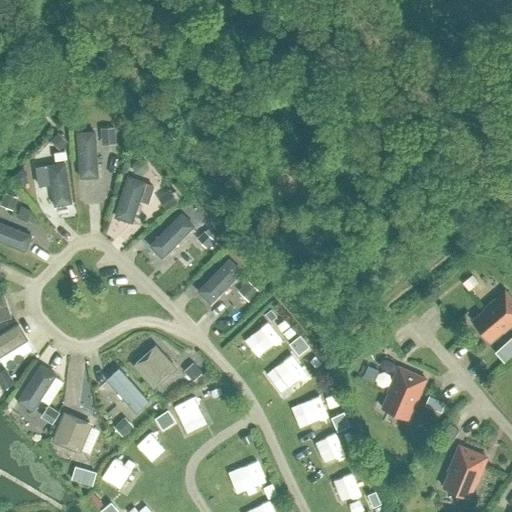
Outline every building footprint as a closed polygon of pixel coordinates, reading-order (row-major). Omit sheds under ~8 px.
[(112,127),(100,127),(100,142),(113,141),(112,127)] [(59,132),(51,140),(60,150),(68,142),(59,132)] [(94,132),(76,133),(78,178),(97,177),(94,132)] [(146,160),(138,157),(131,163),(133,172),(141,175),(148,169),(146,160)] [(67,162),(49,165),(55,206),(73,203),(67,162)] [(126,176),(113,218),(131,224),(144,182),(126,176)] [(168,189),(157,197),(166,209),(177,202),(168,189)] [(6,193),(1,204),(14,210),(18,198),(6,193)] [(180,213),(148,246),(161,259),(194,226),(180,213)] [(0,222),(0,240),(27,252),(33,236),(0,222)] [(203,231),(196,239),(205,247),(212,239),(203,231)] [(228,259),(196,291),(209,304),(241,272),(228,259)] [(478,281),(471,274),(461,282),(468,290),(478,281)] [(247,281),(237,291),(247,301),(257,291),(247,281)] [(511,298),(505,290),(471,320),(490,342),(511,323),(511,298)] [(0,320),(11,317),(3,293),(0,294),(0,320)] [(20,324),(0,335),(0,356),(29,339),(20,324)] [(155,345),(131,366),(153,389),(176,368),(155,345)] [(296,357),(306,367),(316,358),(306,348),(296,357)] [(201,372),(193,362),(183,371),(192,380),(201,372)] [(39,364),(15,402),(31,412),(55,375),(39,364)] [(378,370),(367,365),(362,377),(373,382),(378,370)] [(407,419),(425,378),(398,367),(381,408),(407,419)] [(6,368),(0,371),(0,383),(3,389),(15,383),(6,368)] [(118,368),(105,380),(135,413),(148,401),(118,368)] [(202,399),(184,407),(187,416),(206,407),(202,399)] [(47,406),(40,417),(51,424),(58,413),(47,406)] [(62,410),(49,440),(78,453),(91,424),(62,410)] [(124,417),(113,427),(121,436),(132,426),(124,417)] [(448,422),(441,432),(452,440),(459,430),(448,422)] [(350,424),(336,430),(345,449),(358,442),(350,424)] [(468,497),(475,481),(476,482),(488,455),(458,443),(447,470),(449,471),(443,486),(468,497)] [(389,511),(384,501),(362,511),(389,511)]
